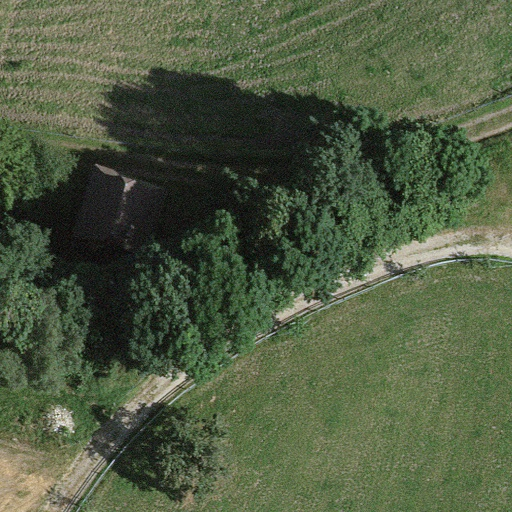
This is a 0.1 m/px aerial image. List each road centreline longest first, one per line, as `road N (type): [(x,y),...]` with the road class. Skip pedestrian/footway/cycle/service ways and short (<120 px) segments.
road 1 (track): [(56,511),(153,394),(246,331),(409,253),(463,241),(511,244)]
road 2 (track): [(0,137),(223,169),(311,167),(511,111)]
